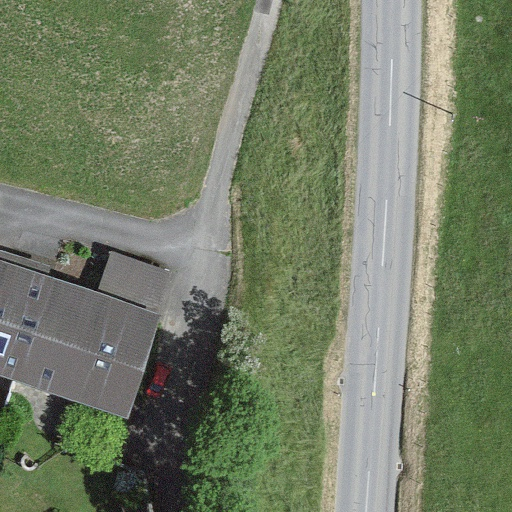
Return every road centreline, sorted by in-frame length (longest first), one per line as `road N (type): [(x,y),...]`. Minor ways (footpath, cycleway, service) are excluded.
road 1 (residential): [(196,511),(214,188),(270,0)]
road 2 (secondary): [(391,0),(359,511)]
